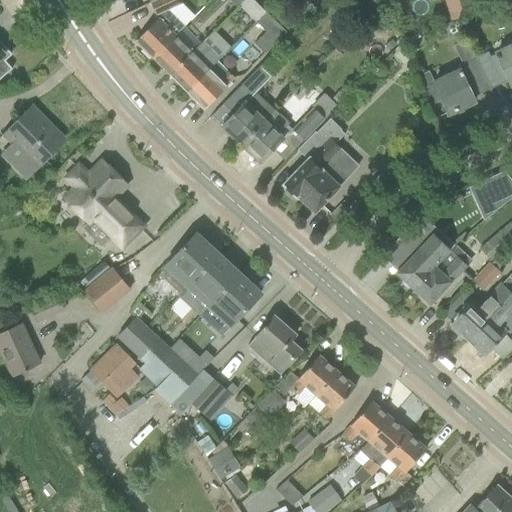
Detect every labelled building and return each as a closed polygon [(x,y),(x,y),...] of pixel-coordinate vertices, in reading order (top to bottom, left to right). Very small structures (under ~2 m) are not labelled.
[(177,0),(155,0),(149,3),(157,19),(135,42),(152,59),(176,35),(175,35),(184,27),(168,11),(180,5),(177,0)] [(261,10),(250,0),(244,0),(238,7),(251,20),(261,10)] [(458,0),(463,17),(477,12),(473,0),(458,0)] [(285,34),(265,14),(255,24),(265,34),(254,44),(264,55),(285,34)] [(185,92),(230,47),(214,31),(201,43),(192,52),(169,76),(185,92)] [(169,76),(192,52),(176,35),(152,59),(169,76)] [(391,40),(383,46),(388,52),(395,46),(391,40)] [(511,84),(511,42),(492,52),(494,56),(489,58),(487,52),(475,58),(488,86),(506,77),(510,85),(511,84)] [(0,79),(10,70),(10,71),(11,70),(4,61),(11,55),(0,43),(0,79)] [(209,69),(231,48),(230,47),(185,92),(202,110),(233,79),(226,71),(219,79),(209,69)] [(470,94),(488,86),(475,58),(463,64),(465,69),(460,71),(459,68),(432,81),(448,115),(474,102),(470,94)] [(232,115),(221,127),(240,144),(262,121),(273,110),(256,94),(271,77),(259,66),(222,105),(232,115)] [(17,122),(2,136),(10,145),(23,157),(14,166),(26,179),(46,158),(60,144),(42,126),(46,123),(31,107),(17,122)] [(312,108),(290,132),(301,143),(324,120),(312,108)] [(280,134),(288,125),(273,110),(262,121),(240,144),(260,163),(284,137),(280,134)] [(340,131),(341,130),(330,119),(299,150),(309,160),(283,185),(295,197),(296,195),(314,212),(345,180),(326,162),(339,148),(335,144),(343,134),(340,131)] [(70,189),(61,198),(86,224),(92,218),(112,238),(121,247),(142,227),(113,198),(125,186),(119,180),(119,175),(112,168),(107,168),(101,162),(87,176),(78,166),(66,179),(63,181),(70,189)] [(511,182),(506,174),(475,188),(488,217),(511,198),(511,197),(511,182)] [(335,222),(349,207),(343,201),(329,216),(335,222)] [(471,241),(504,215),(499,208),(491,214),(467,233),(471,241)] [(490,262),(511,242),(511,222),(511,223),(509,221),(479,249),(490,262)] [(179,297),(217,254),(195,234),(159,273),(181,293),(178,297),(179,297)] [(397,272),(395,274),(400,278),(402,280),(401,284),(407,289),(410,288),(412,289),(448,250),(432,235),(404,264),(397,272)] [(429,305),(471,260),(454,245),(449,250),(448,250),(412,289),(429,305)] [(207,310),(239,274),(217,254),(179,297),(200,315),(206,309),(207,310)] [(103,262),(84,277),(91,287),(84,292),(101,313),(129,290),(112,269),(110,271),(103,262)] [(483,291),(500,273),(489,262),(472,281),(483,291)] [(200,315),(199,317),(208,325),(215,317),(227,327),(228,328),(247,308),(260,294),(239,274),(207,310),(206,309),(200,315)] [(510,292),(511,290),(511,282),(507,279),(501,285),(498,283),(487,294),(490,297),(481,306),(473,299),(449,324),(466,340),(510,292)] [(511,290),(510,292),(466,340),(484,357),(491,349),(492,348),(498,342),(505,335),(506,334),(511,327),(511,317),(509,315),(511,312),(511,290)] [(62,311),(56,297),(55,295),(29,308),(36,323),(62,311)] [(290,340),(295,335),(273,316),(254,338),(254,339),(247,348),(280,376),(302,350),(290,340)] [(159,339),(149,331),(134,318),(117,337),(141,359),(159,339)] [(0,354),(11,377),(39,364),(21,325),(0,334),(0,354)] [(179,338),(169,349),(179,358),(179,359),(197,376),(202,370),(207,364),(198,356),(179,338)] [(145,363),(139,370),(149,381),(155,375),(162,382),(152,391),(168,406),(169,405),(197,376),(179,359),(179,358),(169,349),(159,339),(141,359),(145,363)] [(135,364),(130,360),(116,345),(90,371),(117,399),(139,378),(130,369),(135,364)] [(299,382),(291,391),(296,395),(293,398),(304,408),(307,404),(315,396),(336,371),(318,356),(305,371),(297,381),(299,382)] [(326,421),(355,387),(336,371),(315,396),(326,406),(319,415),(326,421)] [(210,377),(189,403),(202,414),(223,388),(210,377)] [(230,383),(225,389),(233,395),(238,389),(230,383)] [(121,399),(116,403),(108,395),(101,402),(115,416),(129,407),(121,399)] [(367,443),(389,418),(371,402),(342,435),(351,442),(357,435),(367,443)] [(385,459),(408,433),(389,418),(367,443),(359,451),(368,460),(352,477),(362,485),(386,460),(385,459)] [(396,483),(426,449),(408,433),(385,459),(386,460),(395,468),(388,475),(396,483)] [(237,499),(247,491),(235,475),(225,483),(237,499)] [(326,511),(341,501),(333,492),(329,485),(307,502),(314,511),(326,511)] [(509,511),(511,509),(511,499),(496,485),(473,509),(470,505),(462,511),(509,511)] [(371,492),(361,497),(367,509),(377,503),(371,492)] [(367,511),(362,500),(339,511),(337,507),(330,511),(367,511)]
